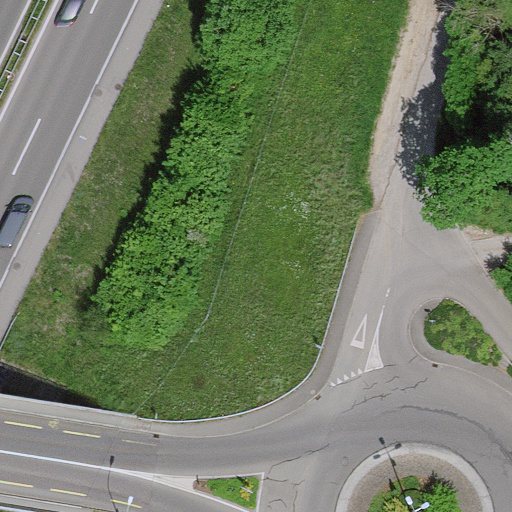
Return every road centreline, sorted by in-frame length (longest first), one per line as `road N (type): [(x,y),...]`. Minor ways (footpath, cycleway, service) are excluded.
road 1 (secondary): [(0,450),(299,500)]
road 2 (secondary): [(511,451),(481,421),(448,406),(376,409),(340,430),(313,462),(299,500)]
road 3 (track): [(395,264),(425,97),(457,0)]
road 4 (motorway): [(0,202),(97,0)]
